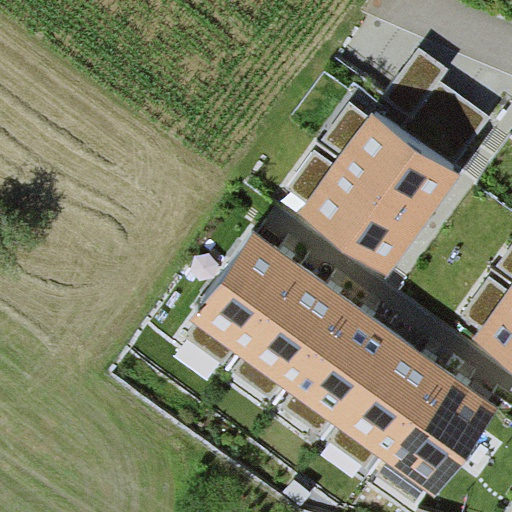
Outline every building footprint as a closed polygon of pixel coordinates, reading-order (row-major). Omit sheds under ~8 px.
[(401,134),(440,82),(447,71),(420,51),(372,114),(401,134)] [(401,134),(448,169),(487,117),(440,82),(401,134)] [(342,153),(370,117),(351,102),(323,138),(342,153)] [(342,153),(337,161),(423,225),(458,177),(448,169),(401,134),(372,114),(370,117),(342,153)] [(308,201),(335,165),(315,150),(288,187),(308,201)] [(384,278),(423,225),(337,161),(335,165),(308,201),(299,212),(384,278)] [(255,233),(192,320),(199,323),(232,348),(238,353),(301,266),(255,233)] [(511,245),(497,266),(511,277),(511,245)] [(353,301),(301,266),(238,353),(245,358),(279,384),(287,390),(353,301)] [(482,326),(507,290),(489,277),(464,313),(482,326)] [(472,338),(511,367),(511,289),(509,287),(507,290),(482,326),(472,338)] [(396,336),(353,301),(287,390),(293,394),(328,418),(333,421),(396,336)] [(221,362),(232,348),(199,323),(188,337),(221,362)] [(396,336),(333,421),(340,426),(373,449),(380,454),(442,370),(396,336)] [(268,397),(279,384),(245,358),(235,370),(268,397)] [(500,409),(442,370),(380,454),(388,462),(426,490),(435,497),(500,409)] [(319,431),(328,418),(293,394),(283,406),(319,431)] [(362,463),(373,449),(340,426),(330,437),(362,463)] [(416,504),(426,490),(388,462),(376,476),(416,504)]
